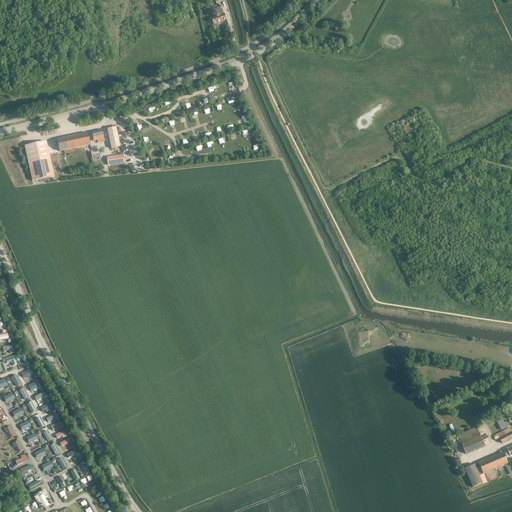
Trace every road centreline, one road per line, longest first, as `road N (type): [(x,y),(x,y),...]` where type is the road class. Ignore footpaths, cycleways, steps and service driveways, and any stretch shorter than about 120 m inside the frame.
road 1 (unknown): [(255,52),(326,188),(393,157),(431,181),(471,158),(511,167)]
road 2 (tertiary): [(0,131),(234,62),(267,45),(315,0)]
road 3 (tertiary): [(137,511),(44,350),(0,251)]
